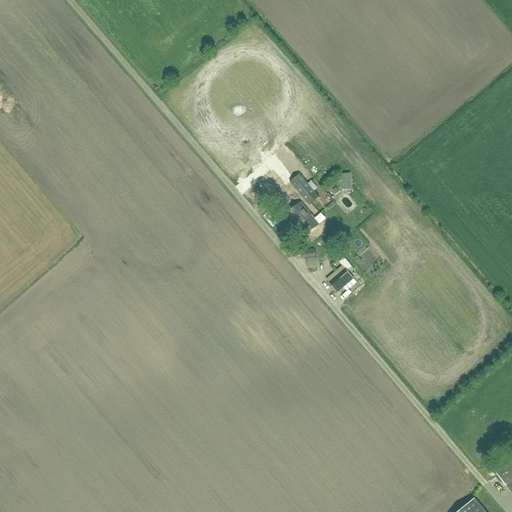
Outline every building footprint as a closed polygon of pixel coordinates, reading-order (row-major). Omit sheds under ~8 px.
[(309,206),(319,198),(299,175),(290,183),(309,206)] [(296,224),(297,226),(305,219),(309,223),(314,219),(301,203),(288,213),(297,224),(296,224)] [(306,237),(320,226),(314,219),(309,223),(305,219),(297,226),(306,237)] [(316,259),(315,250),(300,251),(301,260),(316,259)] [(346,254),(340,257),(348,270),(353,266),(346,254)] [(353,280),(345,270),(328,285),(336,294),(353,280)] [(511,453),(493,469),(511,493),(511,492),(511,453)] [(484,511),(473,499),(457,511),(484,511)]
